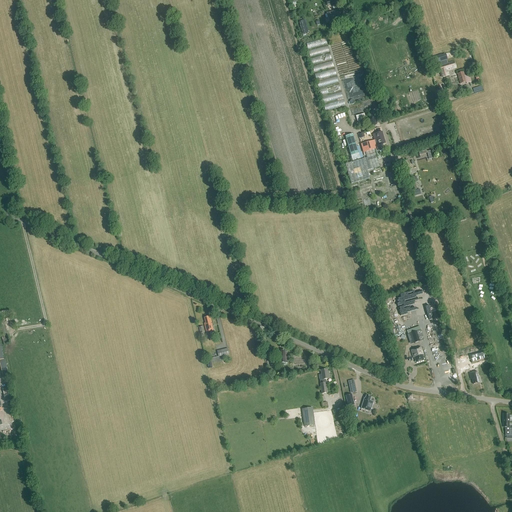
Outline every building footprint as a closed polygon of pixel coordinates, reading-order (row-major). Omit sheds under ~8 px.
[(326,13),(330,26),(341,23),(337,10),(326,13)] [(303,35),(307,34),(304,20),(299,22),(303,35)] [(326,110),(345,105),(328,37),(307,42),(309,50),(310,50),(314,65),(313,65),(315,73),(316,72),(322,96),(326,110)] [(445,64),(445,65),(441,66),(441,65),(436,67),(438,72),(439,72),(441,78),(449,75),(448,71),(456,68),(454,61),(445,64)] [(460,84),(470,81),(469,75),(465,76),(464,72),(457,74),(460,84)] [(364,114),(356,116),(356,118),(358,122),(365,120),(366,120),(364,114)] [(373,142),(361,145),(364,153),(365,152),(375,149),(378,149),(377,146),(386,144),(382,131),(373,134),(374,141),(376,141),(376,143),(373,144),(373,142)] [(353,134),(345,137),(352,161),(360,159),(353,134)] [(375,149),(365,152),(367,158),(346,164),(351,184),(370,178),(368,170),(380,167),(375,149)] [(206,333),(214,331),(210,318),(209,319),(209,317),(204,318),(205,323),(204,324),(206,333)] [(417,332),(412,333),(415,343),(420,342),(417,332)] [(414,357),(415,359),(416,363),(424,360),(422,355),(423,355),(421,347),(411,350),(413,358),(414,357)] [(287,363),(288,352),(285,352),(285,350),(281,350),(281,353),(279,353),(279,363),(284,363),(284,365),(286,365),(286,363),(287,363)] [(326,381),(325,381),(325,379),(330,379),(329,371),(328,372),(327,370),(321,371),(321,374),(318,375),(322,394),(328,393),(326,383),(327,383),(326,381)] [(477,382),(480,382),(479,377),(478,377),(476,371),(469,373),(471,379),(472,379),(473,384),(478,383),(477,382)] [(3,388),(5,394),(13,392),(12,386),(3,388)] [(15,400),(14,393),(5,395),(6,402),(15,400)] [(352,394),(346,396),(348,407),(354,405),(352,394)] [(370,412),(373,402),(370,401),(371,397),(366,396),(365,398),(364,398),(361,409),(370,412)] [(312,408),(302,409),(304,427),(315,425),(312,408)] [(511,435),(511,427),(509,428),(509,414),(503,414),(503,427),(505,427),(505,435),(511,435)]
